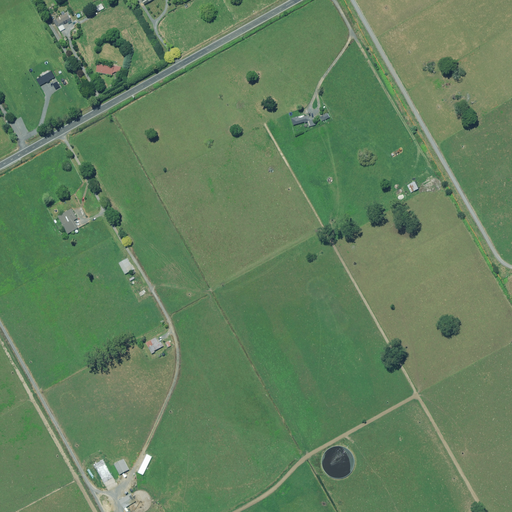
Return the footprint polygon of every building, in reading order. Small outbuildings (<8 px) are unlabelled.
[(97,8),(95,9),(97,12),(105,8),(102,3),(96,6),(97,8)] [(66,14),(64,11),(62,12),(63,15),(54,20),(58,27),(59,27),(61,31),(66,29),(65,27),(67,26),(66,24),(72,20),(68,12),(66,14)] [(113,65),(99,62),(97,71),(113,75),(113,73),(116,72),(120,73),(122,67),(114,64),(113,65)] [(293,118),(294,125),(305,122),(305,123),(309,122),(310,127),(316,125),(315,119),(310,120),(309,116),(300,118),(299,116),(293,118)] [(419,189),(416,181),(408,185),(412,192),(419,189)] [(78,218),(73,209),(59,216),(69,234),(79,228),(75,220),(78,218)] [(135,270),(129,258),(120,263),(126,274),(135,270)] [(159,342),(157,337),(147,343),(153,354),(156,352),(156,351),(164,346),(162,341),(159,342)] [(148,454),(139,472),(144,475),(153,457),(148,454)] [(124,459),(115,464),(121,474),(130,470),(124,459)] [(120,500),(125,508),(127,511),(129,510),(128,507),(137,501),(132,493),(120,500)]
